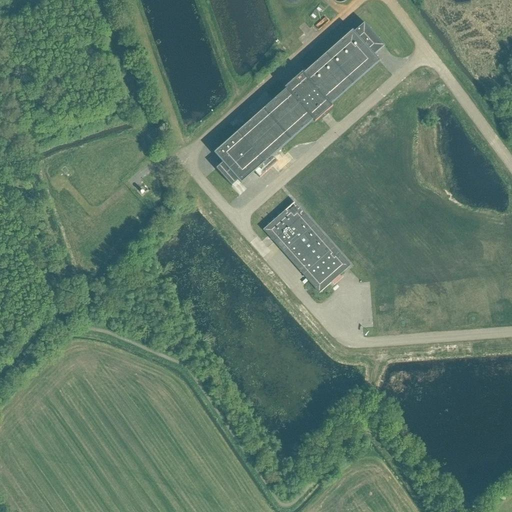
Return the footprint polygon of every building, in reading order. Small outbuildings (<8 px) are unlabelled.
[(328,25),(338,18),(336,13),(325,20),(328,25)] [(286,90),(238,133),(214,154),(222,163),(215,169),(230,186),(237,180),(240,184),(253,172),(258,178),(275,163),(271,157),(313,120),(315,122),(332,107),(330,105),(379,61),(373,55),(383,46),(362,23),(303,75),(302,73),(285,88),(286,90)] [(161,161),(142,176),(145,180),(164,165),(161,161)] [(321,291),(349,266),(294,203),(264,230),(274,242),(277,239),(311,279),(310,280),(321,291)] [(317,295),(314,299),(323,305),(326,300),(317,295)]
